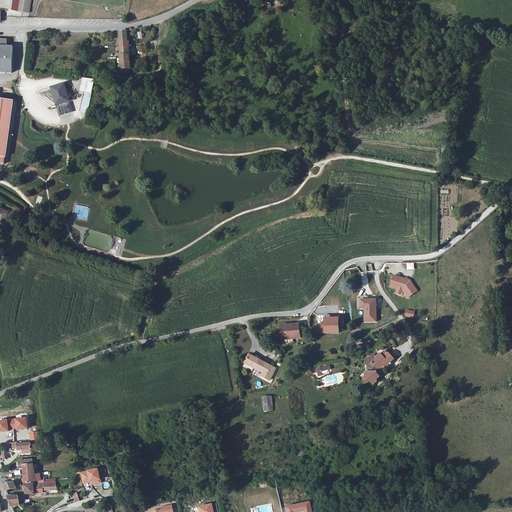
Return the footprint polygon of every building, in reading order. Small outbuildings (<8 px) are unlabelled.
[(30,12),(32,0),(11,0),(10,9),(30,12)] [(127,31),(120,32),(122,74),(130,73),(130,58),(130,53),(129,46),(129,44),(129,42),(128,42),(127,31)] [(0,38),(0,73),(15,74),(16,47),(9,47),(10,39),(0,38)] [(78,91),(83,92),(79,111),(88,113),(95,80),(81,77),(78,91)] [(56,106),(59,116),(73,112),(63,82),(48,86),(54,107),(56,106)] [(18,100),(0,97),(0,162),(8,164),(9,159),(11,159),(13,139),(16,116),(18,100)] [(0,220),(4,222),(9,211),(0,207),(0,220)] [(417,291),(409,281),(393,276),(390,287),(396,289),(395,294),(401,296),(402,291),(407,298),(417,291)] [(376,298),(363,299),(359,299),(360,309),(363,309),(364,323),(377,322),(376,298)] [(406,309),(405,317),(414,318),(415,311),(406,309)] [(324,325),(315,325),(315,334),(338,333),(338,327),(337,320),(337,317),(323,318),(324,325)] [(279,326),(280,339),(299,338),(298,324),(279,326)] [(372,386),(375,384),(374,382),(377,379),(375,375),(374,373),(377,370),(378,372),(384,367),(385,370),(388,370),(388,365),(394,358),(390,353),(383,359),(381,356),(377,360),(376,359),(367,367),(366,372),(363,375),(364,377),(363,379),(366,383),(368,382),(372,386)] [(266,370),(265,373),(263,376),(271,380),(278,369),(251,355),(247,363),(257,368),(258,366),(266,370)] [(330,365),(316,368),(317,375),(331,372),(330,365)] [(272,395),(262,396),(263,412),(274,411),(272,395)] [(8,430),(27,429),(27,417),(8,419),(8,430)] [(0,419),(0,431),(8,431),(7,419),(0,419)] [(32,465),(31,460),(22,461),(22,467),(26,467),(28,482),(39,481),(37,465),(32,465)] [(52,482),(28,484),(26,484),(27,493),(44,492),(44,489),(53,488),(52,482)] [(16,483),(4,485),(7,492),(17,489),(16,483)] [(19,497),(9,497),(13,506),(20,504),(19,497)] [(285,508),(286,511),(293,511),(294,511),(302,509),(303,511),(302,511),(310,511),(308,503),(285,508)]
